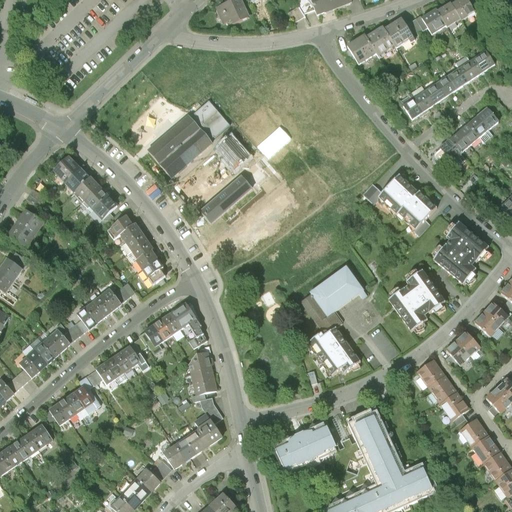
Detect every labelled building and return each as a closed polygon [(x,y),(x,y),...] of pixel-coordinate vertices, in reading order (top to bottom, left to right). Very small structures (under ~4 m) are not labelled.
[(241,0),(231,0),(214,9),(220,26),(229,22),(232,26),(249,18),(241,0)] [(313,11),(309,0),(295,0),(298,6),(302,14),(313,11)] [(332,9),(329,0),(309,0),(313,11),(314,16),(332,9)] [(349,0),(329,0),(332,9),(350,3),(349,0)] [(467,0),(456,0),(451,4),(460,18),(461,20),(475,11),(467,0)] [(450,2),(435,11),(445,26),(446,27),(460,18),(451,4),(450,2)] [(298,6),(287,13),(294,24),(304,18),(302,14),(298,6)] [(434,10),(420,19),(431,35),(445,26),(435,11),(434,10)] [(400,18),(383,29),(394,48),(396,50),(413,40),(400,18)] [(381,25),(364,36),(375,55),(377,58),(394,48),(383,29),(381,25)] [(347,44),(350,48),(357,60),(360,64),(375,55),(364,36),(363,34),(347,44)] [(350,48),(343,52),(350,64),(357,60),(350,48)] [(483,74),(494,66),(483,48),(471,56),(483,74)] [(471,82),(483,74),(471,56),(459,64),(471,82)] [(459,90),(471,82),(459,64),(447,72),(459,90)] [(447,98),(459,90),(447,72),(436,80),(447,98)] [(436,106),(447,98),(436,80),(424,88),(436,106)] [(424,113),(436,106),(424,88),(412,96),(424,113)] [(412,121),(424,113),(412,96),(400,104),(412,121)] [(208,101),(189,118),(213,147),(232,131),(208,101)] [(475,118),(487,131),(496,124),(485,110),(475,118)] [(189,118),(149,150),(174,179),(213,147),(189,118)] [(466,125),(477,139),(478,138),(487,131),(475,118),(466,125)] [(457,133),(468,146),(477,139),(466,125),(457,133)] [(487,131),(478,138),(483,145),(492,138),(487,131)] [(448,140),(459,154),(468,146),(457,133),(448,140)] [(218,152),(234,172),(249,159),(232,140),(218,152)] [(443,167),(459,154),(448,140),(432,153),(443,167)] [(51,175),(61,185),(77,166),(67,155),(51,175)] [(61,185),(71,194),(87,176),(77,166),(61,185)] [(71,194),(81,204),(98,187),(87,176),(71,194)] [(383,194),(378,200),(396,216),(397,215),(417,193),(414,190),(399,176),(389,187),(383,194)] [(201,214),(210,225),(252,189),(242,177),(200,213),(201,214)] [(372,185),(361,197),(372,207),(378,200),(383,194),(372,185)] [(81,204),(89,213),(107,196),(98,187),(81,204)] [(417,193),(397,215),(415,231),(430,215),(436,207),(418,192),(417,193)] [(89,213),(97,223),(108,213),(116,206),(107,196),(89,213)] [(511,199),(510,198),(501,208),(511,218),(511,199)] [(22,210),(6,238),(24,251),(41,221),(22,210)] [(97,223),(102,229),(113,219),(108,213),(97,223)] [(127,238),(131,242),(147,230),(136,216),(114,231),(122,242),(127,238)] [(448,240),(432,261),(445,271),(463,286),(476,268),(473,264),(476,260),(489,246),(458,221),(445,237),(448,240)] [(131,242),(137,252),(153,240),(147,230),(131,242)] [(137,252),(145,262),(160,252),(162,250),(153,240),(137,252)] [(144,263),(150,272),(166,260),(160,252),(145,262),(144,263)] [(14,257),(5,270),(21,283),(30,271),(14,257)] [(150,272),(156,280),(172,268),(166,260),(150,272)] [(355,268),(321,292),(336,315),(354,302),(371,291),(355,268)] [(5,270),(0,276),(0,285),(13,296),(21,283),(5,270)] [(387,301),(411,333),(428,321),(425,316),(429,314),(445,302),(432,284),(422,270),(406,282),(408,286),(387,301)] [(122,295),(128,304),(143,292),(136,282),(122,295)] [(511,304),(511,286),(511,285),(502,296),(511,304)] [(122,295),(116,287),(108,294),(120,310),(128,304),(122,295)] [(120,310),(108,294),(100,300),(112,316),(120,310)] [(112,316),(100,300),(92,307),(104,323),(112,316)] [(207,323),(208,322),(194,300),(184,307),(194,323),(197,321),(205,334),(211,330),(207,323)] [(0,305),(0,331),(5,335),(15,315),(0,305)] [(494,305),(485,316),(499,328),(508,317),(494,305)] [(104,323),(92,307),(84,314),(89,319),(96,329),(104,323)] [(184,307),(173,314),(184,330),(194,323),(184,307)] [(173,314),(163,321),(174,337),(184,330),(173,314)] [(490,338),(499,328),(485,316),(476,326),(490,338)] [(69,335),(78,344),(96,329),(89,319),(69,335)] [(163,321),(153,328),(164,344),(174,337),(163,321)] [(64,329),(57,336),(70,351),(78,344),(69,335),(64,329)] [(349,378),(368,365),(343,329),(333,337),(331,332),(311,347),(315,354),(320,350),(338,380),(344,375),(346,373),(349,378)] [(458,344),(470,358),(481,348),(468,334),(458,344)] [(57,336),(49,343),(62,358),(70,351),(57,336)] [(138,342),(129,348),(141,364),(149,357),(138,342)] [(49,343),(42,349),(54,365),(62,358),(49,343)] [(470,358),(458,344),(447,353),(459,367),(470,358)] [(129,348),(121,354),(132,370),(141,364),(129,348)] [(42,349),(34,356),(46,371),(54,365),(42,349)] [(220,366),(217,350),(196,355),(199,370),(220,366)] [(121,354),(112,360),(123,376),(132,370),(121,354)] [(34,356),(27,362),(31,369),(39,378),(46,371),(34,356)] [(432,384),(450,371),(439,356),(421,368),(432,384)] [(112,360),(104,367),(104,368),(111,377),(115,382),(123,376),(112,360)] [(225,388),(220,366),(199,370),(204,392),(213,390),(225,388)] [(88,378),(92,383),(95,388),(111,377),(104,368),(88,378)] [(14,384),(22,394),(39,378),(31,369),(14,384)] [(462,389),(450,371),(432,384),(444,401),(462,389)] [(14,401),(22,394),(14,384),(9,378),(2,385),(14,401)] [(511,379),(511,378),(500,389),(511,401),(511,379)] [(92,383),(83,389),(94,404),(102,399),(95,388),(92,383)] [(0,400),(6,408),(14,401),(2,385),(0,386),(0,400)] [(83,389),(75,395),(85,410),(94,404),(83,389)] [(172,389),(163,395),(168,402),(175,398),(174,397),(176,395),(172,389)] [(462,389),(444,401),(456,417),(474,405),(462,389)] [(511,408),(511,401),(500,389),(489,399),(504,415),(511,408)] [(214,397),(213,390),(204,392),(200,393),(201,400),(208,398),(214,397)] [(75,395),(66,401),(77,416),(85,410),(75,395)] [(221,396),(214,397),(208,398),(210,406),(219,419),(220,421),(232,414),(221,400),(221,396)] [(66,401),(58,407),(68,422),(77,416),(66,401)] [(378,409),(357,418),(386,481),(325,509),(326,511),(375,511),(437,483),(426,461),(406,470),(378,409)] [(219,419),(206,427),(217,442),(229,434),(220,421),(219,419)] [(306,430),(278,442),(289,466),(341,443),(330,419),(306,430)] [(51,421),(39,428),(51,446),(62,438),(51,421)] [(475,421),(458,434),(470,449),(487,436),(475,421)] [(132,425),(130,432),(138,435),(140,428),(132,425)] [(205,450),(217,442),(206,427),(194,435),(205,450)] [(39,428),(28,436),(40,453),(51,446),(39,428)] [(193,459),(205,450),(194,435),(182,444),(193,459)] [(28,436),(17,443),(28,460),(40,453),(28,436)] [(487,436),(470,449),(482,465),(499,452),(487,436)] [(17,443),(6,450),(17,467),(28,460),(17,443)] [(181,467),(193,459),(182,444),(170,452),(181,467)] [(6,450),(0,454),(0,465),(5,473),(6,475),(17,467),(6,450)] [(511,469),(499,452),(482,465),(495,483),(511,469)] [(80,458),(74,461),(78,468),(84,464),(80,458)] [(169,459),(164,465),(173,474),(179,468),(169,459)] [(164,465),(159,470),(168,479),(173,474),(164,465)] [(155,467),(146,477),(159,489),(168,479),(159,470),(155,467)] [(511,469),(495,483),(508,499),(511,495),(511,469)] [(99,472),(92,475),(96,483),(103,479),(99,472)] [(146,477),(137,486),(150,499),(159,489),(146,477)] [(65,479),(59,483),(64,491),(71,487),(65,479)] [(137,486),(128,495),(141,508),(150,499),(137,486)] [(119,510),(121,508),(118,506),(126,497),(119,491),(110,501),(119,510)] [(230,491),(219,502),(228,511),(234,511),(243,504),(230,491)] [(121,508),(122,509),(124,511),(136,511),(141,508),(128,495),(126,497),(118,506),(121,508)] [(228,511),(219,502),(208,511),(228,511)]
